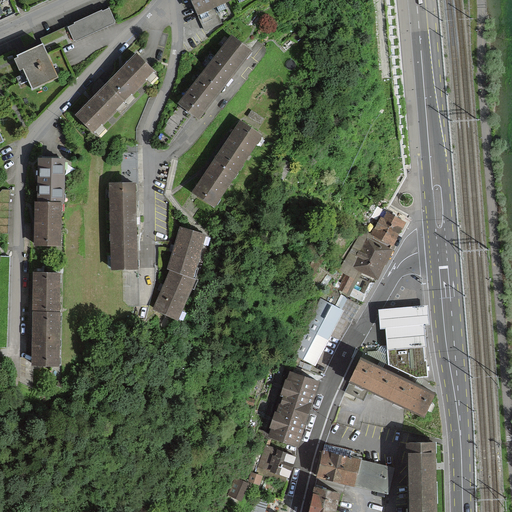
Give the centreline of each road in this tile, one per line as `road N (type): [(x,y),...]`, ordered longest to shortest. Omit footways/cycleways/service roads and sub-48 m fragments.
road 1 (residential): [(163,0),(23,152),(15,377)]
road 2 (residential): [(442,243),(419,247),(375,300),(336,371),(292,511)]
road 3 (primary): [(462,511),(442,243)]
road 4 (residential): [(168,0),(177,23),(175,65),(148,136),(154,255)]
road 5 (primary): [(442,243),(421,0)]
